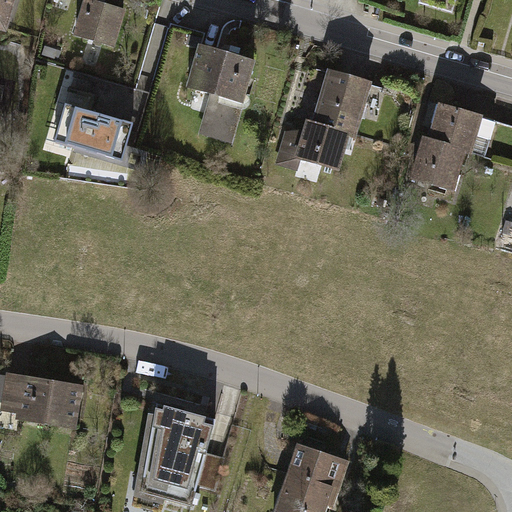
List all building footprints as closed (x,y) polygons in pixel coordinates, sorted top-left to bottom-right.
[(27,0),(0,0),(0,30),(18,35),(27,0)] [(140,15),(97,3),(86,41),(129,53),(140,15)] [(235,150),(260,67),(200,48),(186,93),(211,101),(199,139),(235,150)] [(373,88),(328,75),(313,129),(351,140),(357,142),(373,88)] [(66,102),(56,136),(124,156),(134,122),(66,102)] [(487,121),(439,107),(428,143),(468,155),(476,158),(487,121)] [(298,164),(340,178),(351,140),(313,129),(306,126),(303,136),(284,137),(274,168),(298,164)] [(421,141),(408,186),(455,200),(468,155),(428,143),(421,141)] [(85,390),(8,378),(1,415),(16,418),(15,426),(78,437),(85,390)] [(213,412),(156,399),(140,487),(163,495),(167,483),(191,489),(213,412)] [(351,456),(298,439),(273,511),(325,511),(329,502),(335,504),(351,456)]
